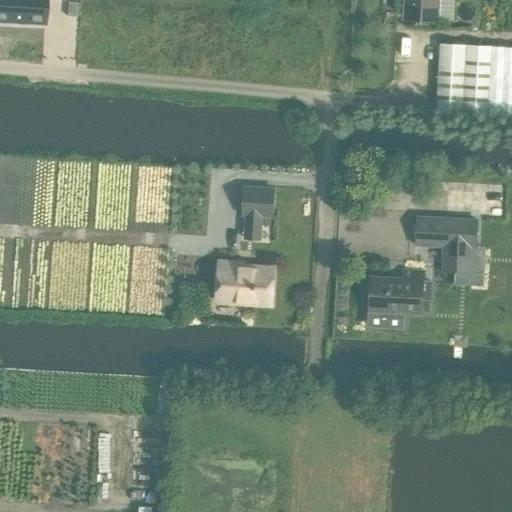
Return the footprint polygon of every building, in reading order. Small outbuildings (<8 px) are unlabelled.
[(0,0),(0,20),(44,23),(45,2),(45,0),(0,0)] [(295,44),(295,47),(295,48),(311,49),(311,41),(312,29),(313,18),(313,0),(297,0),(296,22),(280,21),(281,13),(245,11),(245,17),(228,16),(227,42),(254,44),(254,45),(266,46),(266,45),(279,45),(279,43),(295,44)] [(406,0),(405,19),(438,21),(438,0),(406,0)] [(511,119),(511,47),(440,43),(436,115),(511,119)] [(242,185),(240,215),(245,215),(262,216),(272,217),(274,187),(242,185)] [(418,218),(417,245),(444,246),(443,270),(470,272),(472,247),(476,248),(477,221),(418,218)] [(217,258),(214,304),(272,308),(275,265),(245,263),(245,261),(217,258)] [(423,287),(424,272),(404,271),(404,279),(371,278),(370,310),(388,311),(388,317),(403,318),(403,312),(422,313),(423,299),(431,299),(432,288),(423,287)]
